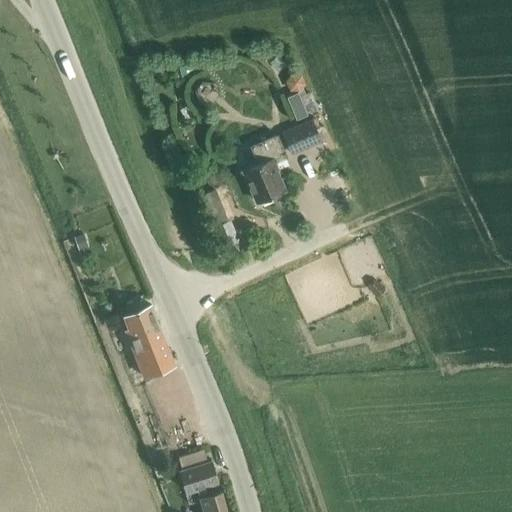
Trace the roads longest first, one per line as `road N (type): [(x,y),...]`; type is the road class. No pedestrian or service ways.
road 1 (unclassified): [(169,308),(41,0)]
road 2 (unclassified): [(249,511),(169,308)]
road 3 (unclassified): [(169,308),(340,231)]
